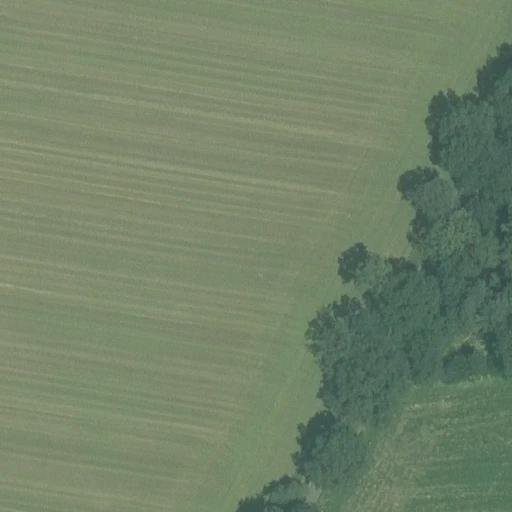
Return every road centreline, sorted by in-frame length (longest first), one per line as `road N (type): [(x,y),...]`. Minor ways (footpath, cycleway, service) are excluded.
road 1 (unclassified): [(303,511),(376,359),(511,114)]
road 2 (track): [(511,347),(376,359)]
